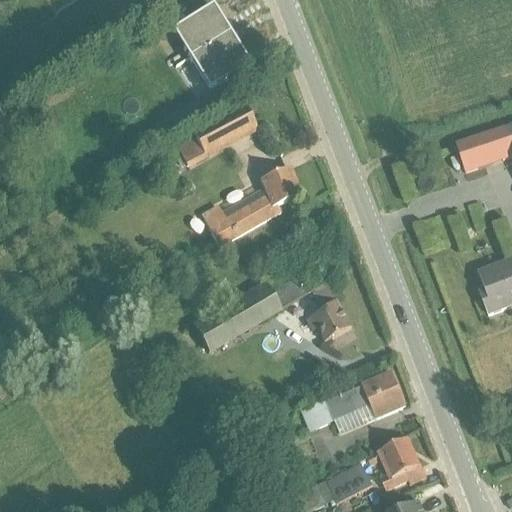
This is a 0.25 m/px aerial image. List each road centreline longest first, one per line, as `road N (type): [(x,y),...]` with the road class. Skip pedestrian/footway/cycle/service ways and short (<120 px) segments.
road 1 (tertiary): [(481,511),(286,0)]
road 2 (track): [(511,116),(395,153)]
